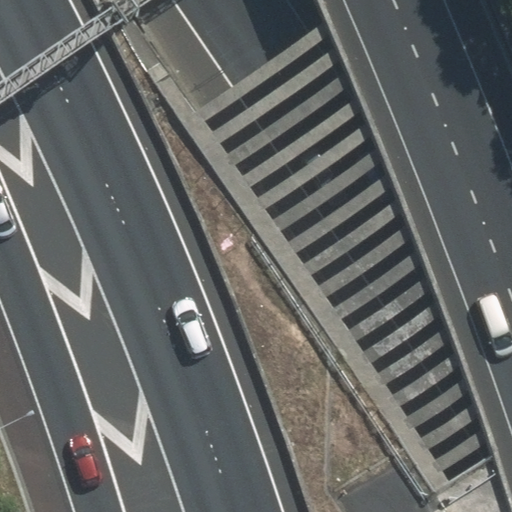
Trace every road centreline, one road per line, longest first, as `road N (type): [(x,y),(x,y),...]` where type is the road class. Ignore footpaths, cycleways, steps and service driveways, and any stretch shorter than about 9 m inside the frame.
road 1 (motorway): [(235,511),(90,143),(17,0)]
road 2 (motorway): [(234,0),(511,417)]
road 3 (motorway): [(120,511),(0,176)]
road 4 (motorway): [(397,0),(511,301)]
